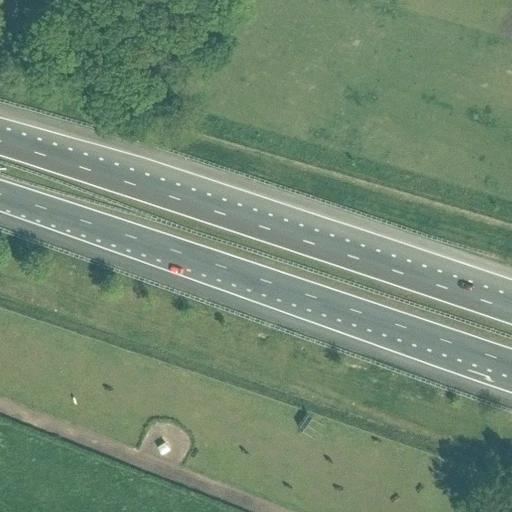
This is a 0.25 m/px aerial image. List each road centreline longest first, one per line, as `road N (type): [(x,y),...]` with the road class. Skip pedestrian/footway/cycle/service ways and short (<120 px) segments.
road 1 (motorway): [(511,313),(0,142)]
road 2 (motorway): [(0,195),(511,366)]
